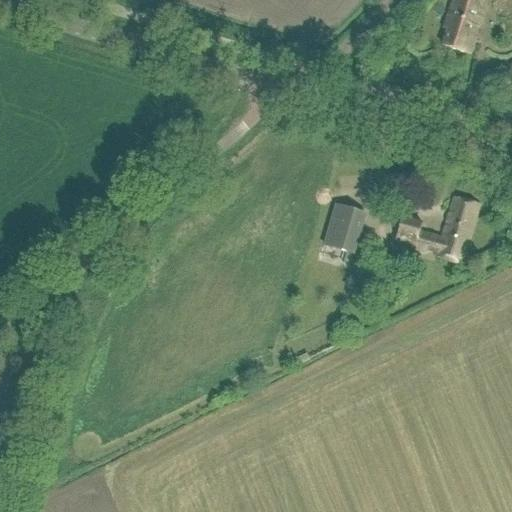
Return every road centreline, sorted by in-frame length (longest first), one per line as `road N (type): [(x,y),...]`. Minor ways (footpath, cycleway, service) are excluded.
road 1 (unclassified): [(0,336),(258,112),(269,85)]
road 2 (tertiary): [(269,85),(0,0)]
road 3 (tertiary): [(511,158),(269,85)]
